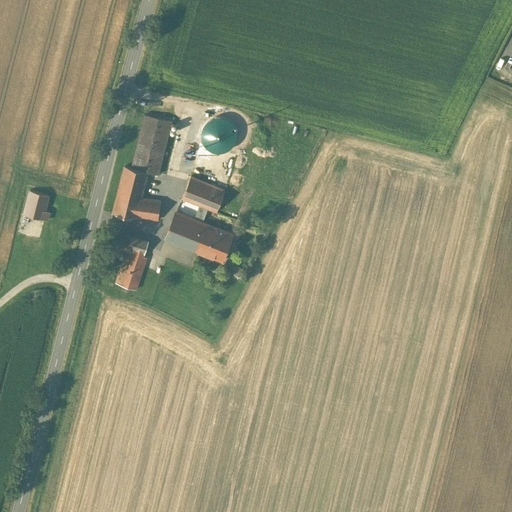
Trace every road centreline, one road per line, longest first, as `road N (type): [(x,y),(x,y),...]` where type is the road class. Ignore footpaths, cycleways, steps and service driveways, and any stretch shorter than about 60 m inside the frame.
road 1 (tertiary): [(149,0),(18,511)]
road 2 (unknown): [(97,197),(168,216),(188,211),(212,127)]
